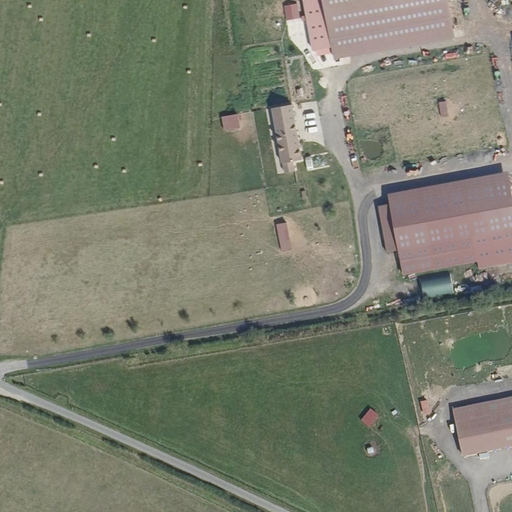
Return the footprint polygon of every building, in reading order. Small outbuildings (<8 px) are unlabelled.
[(446,0),(302,0),(312,50),(331,47),(334,60),(453,38),(446,0)] [(297,3),(284,6),(286,20),(300,18),(297,3)] [(441,117),(450,115),(447,100),(438,101),(441,117)] [(301,160),(291,105),(271,109),(281,164),(282,164),(284,174),(294,172),(293,162),(301,160)] [(237,114),(222,117),(224,131),(240,129),(237,114)] [(511,263),(511,200),(507,172),(387,194),(389,205),(397,250),(402,276),(477,261),(479,270),(511,263)] [(397,250),(389,205),(376,207),(385,252),(397,250)] [(287,222),(276,224),(282,251),(292,249),(287,222)] [(421,282),(423,297),(454,294),(452,278),(421,282)] [(511,447),(511,398),(454,411),(463,457),(511,447)] [(428,400),(420,401),(423,413),(430,411),(428,400)] [(370,409),(361,420),(369,427),(379,416),(370,409)]
